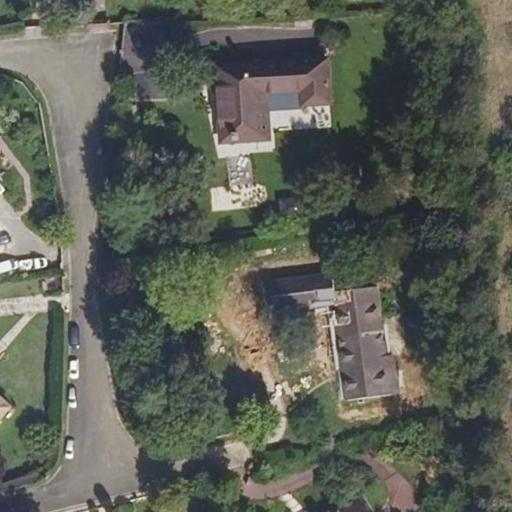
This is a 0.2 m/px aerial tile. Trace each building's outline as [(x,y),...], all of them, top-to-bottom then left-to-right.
[(232,135),(279,133),(277,88),(316,87),(317,101),(343,100),(341,55),(229,60),(232,135)] [(339,307),(337,293),(336,278),(306,280),(309,308),(339,307)] [(275,282),(278,310),(309,308),(306,280),(275,282)] [(339,307),(350,405),(406,400),(401,356),(386,357),(377,289),(337,293),(339,307)] [(0,420),(16,404),(0,389),(0,420)] [(338,511),(374,511),(364,495),(338,511)]
